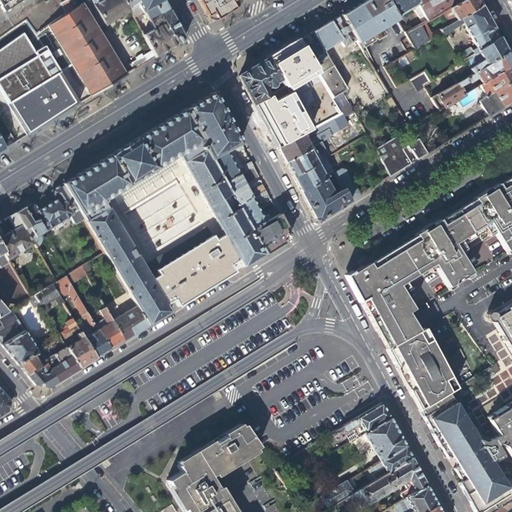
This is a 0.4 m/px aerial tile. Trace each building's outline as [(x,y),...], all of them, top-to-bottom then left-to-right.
[(0,0),(0,4),(4,11),(16,3),(14,0),(0,0)] [(67,0),(60,5),(65,14),(76,7),(72,0),(67,0)] [(128,11),(126,7),(123,2),(122,0),(90,0),(104,25),(128,11)] [(135,2),(141,13),(154,6),(163,1),(162,0),(127,0),(123,2),(126,7),(135,2)] [(195,0),(208,23),(232,9),(239,5),(236,0),(195,0)] [(396,19),(394,17),(383,0),(365,0),(340,15),(355,40),(357,43),(371,34),(375,40),(378,39),(383,36),(379,29),(396,19)] [(414,11),(422,24),(423,23),(427,21),(414,0),(383,0),(394,17),(413,6),(414,8),(414,11)] [(414,0),(427,21),(440,13),(463,0),(414,0)] [(463,0),(440,13),(448,25),(480,5),(477,0),(463,0)] [(184,39),(163,1),(154,6),(175,45),(184,39)] [(71,65),(90,97),(114,82),(123,76),(81,4),(76,7),(65,14),(48,26),(71,65)] [(475,48),(471,50),(473,54),(477,52),(499,38),(491,24),(480,5),(448,25),(439,30),(441,34),(442,36),(462,24),(475,48)] [(151,30),(142,35),(149,49),(150,51),(154,58),(175,45),(154,6),(141,13),(139,14),(140,17),(144,15),(151,30)] [(144,52),(149,49),(142,35),(138,28),(130,14),(125,17),(144,52)] [(343,48),(355,40),(340,15),(322,26),(298,41),(317,75),(331,66),(322,51),(338,41),(343,48)] [(59,72),(71,65),(48,26),(36,34),(27,21),(0,39),(0,91),(27,135),(78,104),(59,72)] [(430,35),(423,23),(422,24),(419,26),(425,37),(430,35)] [(121,24),(113,28),(124,49),(132,44),(121,24)] [(415,50),(428,42),(425,37),(419,26),(405,34),(415,50)] [(439,30),(430,35),(425,37),(428,42),(441,34),(439,30)] [(456,77),(459,80),(507,53),(503,46),(499,38),(477,52),(482,61),(475,65),(456,77)] [(268,96),(253,105),(270,137),(277,148),(301,135),(340,114),(298,41),(267,59),(283,87),(276,91),(268,96)] [(463,61),(470,56),(473,54),(471,50),(469,48),(459,54),(463,61)] [(132,71),(154,58),(150,51),(141,57),(140,54),(133,58),(135,60),(129,64),(132,71)] [(470,56),(475,65),(482,61),(477,52),(473,54),(470,56)] [(511,62),(511,60),(507,53),(459,80),(453,84),(430,97),(438,110),(447,104),(461,96),(464,94),(459,86),(468,81),(470,83),(479,78),(482,84),(511,65),(511,62)] [(406,56),(397,59),(400,67),(408,64),(406,56)] [(276,91),(283,87),(267,60),(253,68),(238,77),(253,105),(268,96),(264,90),(267,88),(269,89),(272,87),(273,85),(276,91)] [(479,101),(487,116),(496,111),(511,102),(511,101),(511,65),(482,84),(464,94),(461,96),(447,104),(458,106),(484,91),(488,96),(479,101)] [(346,90),(331,66),(317,75),(321,80),(324,85),(326,89),(331,99),(342,92),(346,90)] [(410,79),(417,90),(430,82),(423,71),(410,79)] [(354,112),(342,92),(331,99),(340,114),(343,118),(354,112)] [(176,308),(234,272),(230,265),(215,241),(212,236),(208,238),(204,231),(151,264),(155,271),(147,276),(102,200),(178,154),(224,236),(237,260),(242,268),(264,254),(251,230),(241,210),(226,183),(213,158),(239,143),(212,93),(137,138),(62,184),(82,217),(127,292),(147,326),(169,312),(164,305),(171,301),(176,308)] [(348,126),(343,118),(340,114),(326,121),(315,127),(308,131),(301,135),(305,143),(326,131),(329,137),(348,126)] [(416,161),(426,154),(418,140),(408,145),(400,133),(373,149),(388,178),(409,165),(403,154),(406,153),(410,151),(416,161)] [(308,149),(305,143),(301,135),(290,141),(277,148),(280,154),(284,163),(308,149)] [(235,154),(243,150),(239,143),(213,158),(226,183),(253,168),(250,162),(242,167),(235,154)] [(308,149),(284,163),(288,169),(292,178),(316,164),(311,155),(317,152),(322,149),(318,143),(308,149)] [(322,160),(317,152),(311,155),(316,164),(322,160)] [(325,159),(322,160),(316,164),(324,178),(333,173),(325,159)] [(316,164),(292,178),(296,185),(300,191),(324,178),(316,164)] [(247,184),(258,177),(253,168),(226,183),(241,210),(267,195),(265,191),(254,196),(256,199),(252,200),(241,179),(243,178),(247,184)] [(340,169),(333,173),(342,189),(349,202),(359,195),(344,169),(340,169)] [(332,178),(339,191),(342,189),(333,173),(324,178),(325,181),(332,178)] [(511,173),(495,185),(452,211),(397,245),(345,277),(375,332),(407,312),(412,309),(401,290),(407,287),(404,282),(426,267),(430,272),(435,269),(447,287),(447,288),(449,291),(455,286),(453,283),(465,276),(467,279),(473,275),(460,253),(466,249),(462,245),(485,231),(488,235),(494,231),(506,251),(505,251),(507,254),(511,251),(511,173)] [(333,194),(325,181),(324,178),(300,191),(312,213),(314,217),(319,220),(333,212),(349,202),(342,189),(339,191),(333,194)] [(37,211),(31,202),(22,208),(30,219),(34,217),(43,231),(55,225),(57,230),(64,226),(63,224),(71,218),(74,222),(82,217),(62,184),(50,191),(56,199),(37,211)] [(260,207),(271,201),(267,195),(241,210),(251,230),(278,214),(274,207),(265,212),(265,219),(263,220),(255,205),(258,203),(260,207)] [(40,234),(43,231),(34,217),(30,219),(22,208),(13,213),(30,240),(40,234)] [(3,235),(0,231),(0,246),(8,259),(32,244),(30,240),(13,213),(6,217),(13,229),(3,235)] [(251,230),(264,254),(288,239),(289,235),(287,231),(278,214),(251,230)] [(224,236),(215,241),(230,265),(233,263),(237,260),(224,236)] [(0,313),(7,310),(19,303),(30,296),(8,259),(0,246),(0,313)] [(81,265),(64,275),(70,286),(86,276),(81,265)] [(90,333),(83,338),(95,358),(109,349),(97,329),(70,286),(64,275),(62,276),(50,283),(59,299),(67,294),(90,333)] [(61,301),(59,299),(50,283),(33,294),(43,311),(47,309),(43,302),(52,296),(56,303),(61,301)] [(107,295),(99,299),(122,341),(147,326),(127,292),(124,294),(130,304),(132,304),(133,307),(118,316),(107,295)] [(106,324),(97,329),(109,349),(122,341),(99,299),(94,303),(106,324)] [(511,302),(495,313),(489,317),(491,321),(493,323),(511,354),(511,302)] [(13,319),(7,310),(0,313),(0,326),(0,327),(0,345),(16,365),(38,352),(34,347),(36,345),(30,336),(28,338),(14,318),(13,319)] [(490,321),(491,321),(489,317),(495,313),(495,312),(494,311),(492,311),(490,311),(489,312),(487,313),(486,315),(486,317),(486,318),(487,320),(490,321)] [(407,312),(375,332),(379,339),(385,350),(406,339),(415,333),(418,332),(407,312)] [(63,320),(66,326),(73,322),(70,316),(63,320)] [(78,330),(73,322),(66,326),(58,331),(63,339),(78,330)] [(80,339),(66,348),(78,368),(95,358),(83,338),(80,333),(77,334),(80,339)] [(406,339),(385,350),(397,373),(399,376),(402,374),(407,384),(404,385),(409,394),(411,397),(443,377),(424,343),(421,344),(415,333),(406,339)] [(64,360),(49,369),(56,382),(78,368),(66,348),(59,353),(64,360)] [(40,351),(38,352),(16,365),(25,375),(46,364),(40,351)] [(49,369),(46,364),(25,375),(33,385),(47,387),(56,382),(49,369)] [(415,404),(418,410),(448,392),(450,390),(447,384),(443,377),(411,397),(413,400),(415,404)] [(470,427),(462,414),(461,415),(457,410),(458,409),(449,393),(448,392),(418,410),(438,447),(470,427)] [(474,434),(470,427),(438,447),(467,500),(473,511),(491,511),(511,499),(511,498),(511,496),(491,464),(503,456),(496,446),(502,443),(511,458),(511,457),(511,402),(511,404),(510,402),(486,417),(498,435),(490,440),(488,438),(486,440),(474,434)] [(358,437),(364,433),(388,418),(380,404),(355,419),(327,436),(331,442),(336,439),(341,447),(350,441),(346,435),(354,430),(358,437)] [(364,433),(380,461),(404,446),(395,431),(388,418),(364,433)] [(232,511),(231,510),(210,477),(206,471),(253,439),(243,425),(225,436),(177,466),(181,472),(166,480),(185,511),(232,511)] [(257,447),(253,439),(206,471),(210,477),(229,465),(257,447)] [(373,474),(376,479),(410,458),(407,451),(404,446),(380,461),(383,467),(373,474)] [(305,449),(295,455),(304,469),(313,464),(305,449)] [(401,500),(404,498),(425,485),(410,458),(376,479),(358,490),(353,493),(338,503),(340,505),(348,500),(350,503),(355,499),(361,508),(402,483),(408,480),(411,486),(405,490),(400,493),(399,496),(401,500)] [(369,468),(373,474),(383,467),(380,461),(369,468)] [(350,479),(346,482),(353,493),(358,490),(350,479)] [(402,483),(405,490),(411,486),(408,480),(402,483)] [(320,497),(324,504),(328,509),(338,503),(353,493),(346,482),(320,497)] [(423,511),(436,505),(425,485),(404,498),(412,511),(410,511),(423,511)] [(511,505),(511,499),(491,511),(501,511),(508,508),(511,505)]
